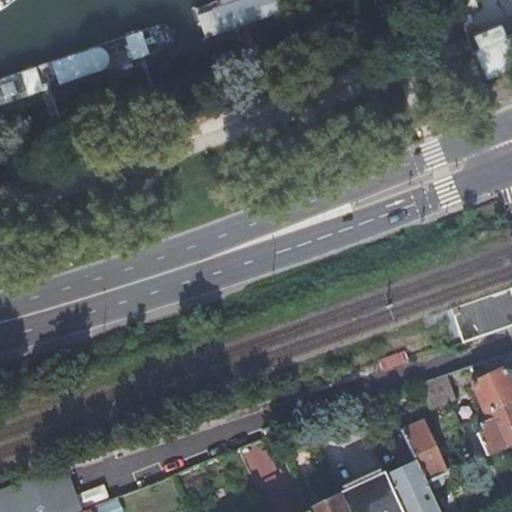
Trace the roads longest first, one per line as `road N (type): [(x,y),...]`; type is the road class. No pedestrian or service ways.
road 1 (primary): [(233,245),(448,190),(506,165)]
road 2 (primary): [(491,128),(233,245)]
road 3 (primary): [(233,245),(0,320)]
